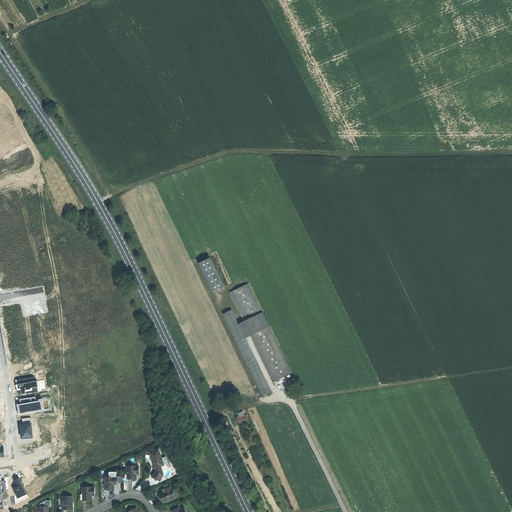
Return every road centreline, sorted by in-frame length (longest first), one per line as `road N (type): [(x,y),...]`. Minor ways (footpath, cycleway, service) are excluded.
road 1 (secondary): [(249,511),(110,223),(0,50)]
road 2 (track): [(511,155),(230,153),(98,201)]
road 3 (residential): [(18,457),(92,428),(101,409),(67,296),(42,290)]
road 4 (track): [(110,195),(8,33)]
